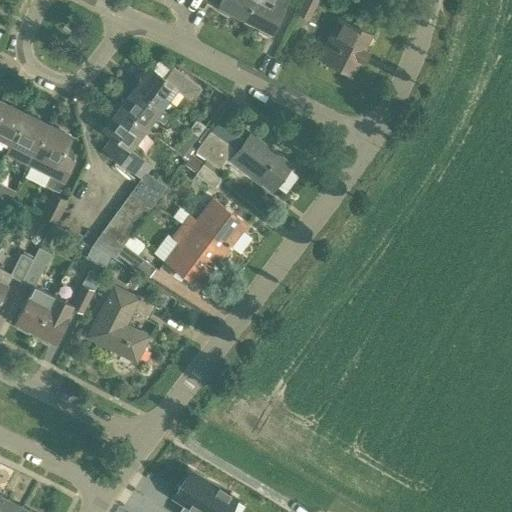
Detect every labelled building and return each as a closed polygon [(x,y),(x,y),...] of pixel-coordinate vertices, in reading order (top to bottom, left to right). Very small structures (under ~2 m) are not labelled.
[(245,18),(253,0),(220,0),(218,4),(245,18)] [(253,0),(245,18),(270,30),(286,0),(253,0)] [(308,18),(316,0),(303,0),(297,13),(308,18)] [(361,60),(367,49),(363,47),(370,33),(339,16),(318,56),(349,73),(357,58),(361,60)] [(160,106),(174,87),(190,100),(200,87),(172,66),(164,77),(149,66),(134,86),(160,106)] [(163,123),(170,114),(160,106),(134,86),(118,106),(145,126),(153,115),(163,123)] [(0,104),(0,136),(10,141),(25,111),(2,100),(0,104)] [(143,156),(130,145),(145,126),(118,106),(102,127),(111,134),(99,150),(100,151),(102,149),(117,160),(115,163),(138,180),(137,181),(158,195),(165,186),(146,172),(151,165),(141,158),(143,156)] [(28,163),(48,123),(25,111),(10,141),(5,152),(28,163)] [(190,145),(205,126),(195,119),(188,130),(190,131),(183,139),(190,145)] [(63,181),(64,179),(74,159),(61,153),(71,134),(48,123),(28,163),(63,181)] [(215,170),(218,166),(233,146),(210,129),(195,149),(207,158),(205,161),(215,170)] [(272,188),(290,164),(249,132),(230,156),(272,188)] [(182,156),(190,145),(183,139),(175,150),(182,156)] [(203,163),(192,154),(184,164),(196,173),(192,178),(199,184),(202,179),(213,188),(221,178),(214,172),(215,170),(205,161),(203,163)] [(150,206),(158,195),(137,181),(130,191),(150,206)] [(143,216),(150,206),(130,191),(122,201),(143,216)] [(51,192),(40,212),(40,213),(54,220),(65,199),(51,192)] [(248,222),(212,195),(195,218),(188,213),(181,222),(223,254),(248,222)] [(135,226),(143,216),(122,201),(115,211),(135,226)] [(18,208),(11,221),(34,233),(41,220),(18,208)] [(120,246),(123,243),(135,226),(115,211),(100,231),(120,246)] [(199,286),(223,254),(181,222),(170,237),(177,242),(164,259),(199,286)] [(112,257),(120,246),(100,231),(90,245),(112,257)] [(148,278),(155,267),(123,243),(120,246),(112,257),(140,277),(143,274),(148,278)] [(32,259),(22,279),(33,285),(15,320),(19,322),(16,327),(29,334),(32,329),(35,330),(53,294),(44,289),(35,284),(51,254),(38,248),(32,259)] [(0,295),(11,274),(22,279),(32,259),(21,254),(11,273),(0,266),(0,295)] [(82,310),(93,290),(95,285),(100,277),(101,275),(89,269),(79,289),(72,303),(53,294),(35,330),(39,332),(36,338),(48,344),(51,338),(53,340),(71,305),(82,310)] [(104,289),(108,281),(100,277),(95,285),(104,289)] [(148,335),(125,323),(138,297),(112,284),(99,310),(102,312),(96,325),(92,323),(86,335),(135,360),(148,335)] [(189,469),(173,496),(183,503),(188,506),(184,511),(226,511),(235,497),(189,469)] [(0,511),(18,511),(22,505),(0,494),(0,495),(0,511)]
